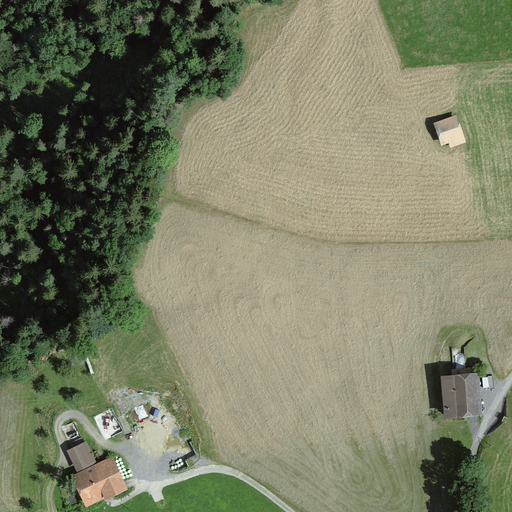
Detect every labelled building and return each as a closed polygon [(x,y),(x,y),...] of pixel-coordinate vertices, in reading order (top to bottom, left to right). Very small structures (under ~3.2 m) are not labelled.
[(460,116),(436,125),(445,151),(470,142),(460,116)] [(478,371),(444,374),(447,417),(481,415),(478,371)] [(171,395),(126,417),(149,464),(194,441),(171,395)] [(70,452),(81,474),(95,467),(84,445),(70,452)] [(112,459),(95,467),(81,474),(77,476),(91,505),(126,487),(112,459)]
